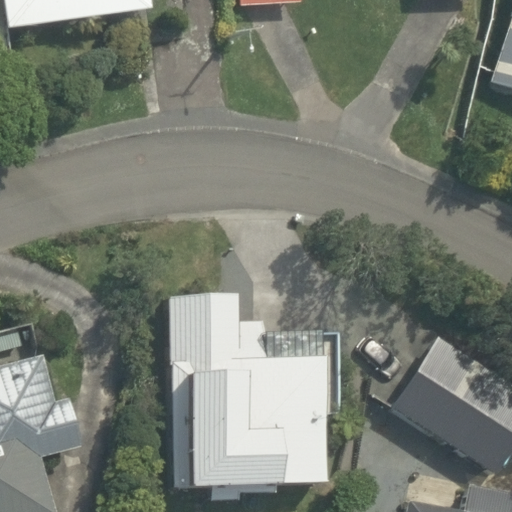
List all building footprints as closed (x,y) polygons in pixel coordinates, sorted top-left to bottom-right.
[(8,0),(13,33),(165,16),(163,0),(8,0)] [(308,16),(308,0),(427,0),(427,6),(484,6),(484,0),(248,0),(248,16),(308,16)] [(511,31),(492,84),(511,92),(511,31)] [(266,367),(266,310),(172,311),(175,503),(334,501),(332,366),(266,367)] [(511,448),(511,390),(440,347),(398,416),(496,475),(511,448)] [(60,511),(46,465),(83,453),(66,399),(50,404),(36,358),(0,368),(0,511),(60,511)] [(471,511),(425,511),(401,508),(399,511),(511,511),(511,501),(474,496),(471,511)]
